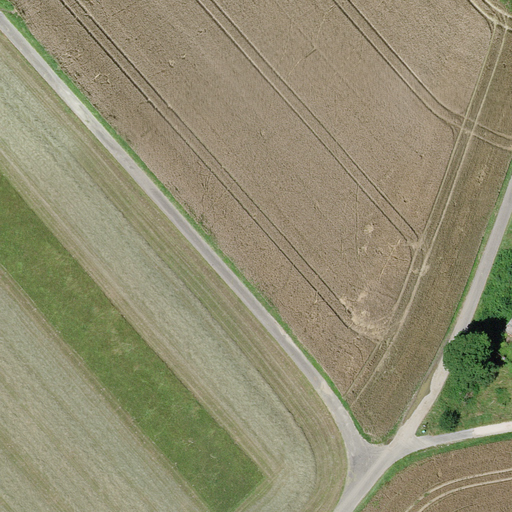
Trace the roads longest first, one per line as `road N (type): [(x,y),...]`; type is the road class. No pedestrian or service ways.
road 1 (unclassified): [(369,479),(332,406),(288,350),(0,19)]
road 2 (unclassified): [(511,194),(461,333),(401,446),(369,479)]
